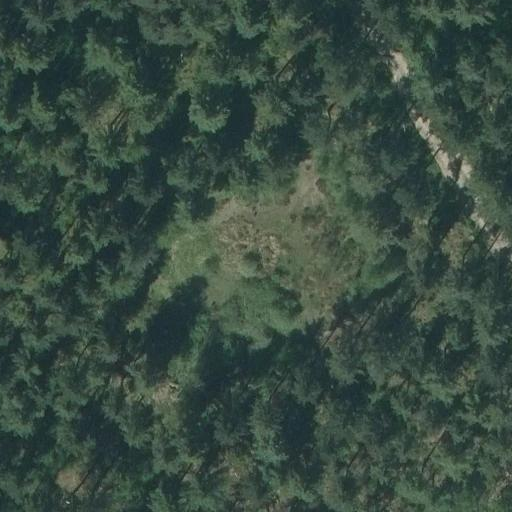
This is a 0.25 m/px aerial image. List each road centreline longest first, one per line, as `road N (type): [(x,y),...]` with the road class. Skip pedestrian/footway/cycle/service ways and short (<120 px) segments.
road 1 (track): [(511,263),(357,0)]
road 2 (track): [(178,511),(0,402)]
